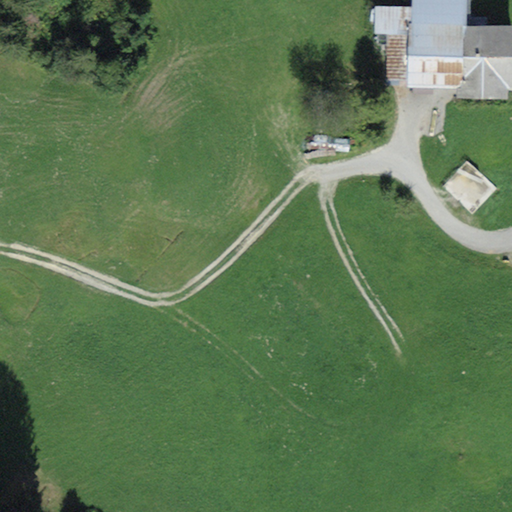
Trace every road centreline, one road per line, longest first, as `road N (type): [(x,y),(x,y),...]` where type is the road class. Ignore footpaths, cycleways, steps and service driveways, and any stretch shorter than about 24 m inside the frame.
road 1 (track): [(324,174),(305,180),(211,275),(157,301),(0,249)]
road 2 (track): [(324,174),(345,252),(396,339),(401,363),(339,511)]
road 3 (track): [(511,241),(481,242),(451,227),(412,168),(370,164),(324,174)]
